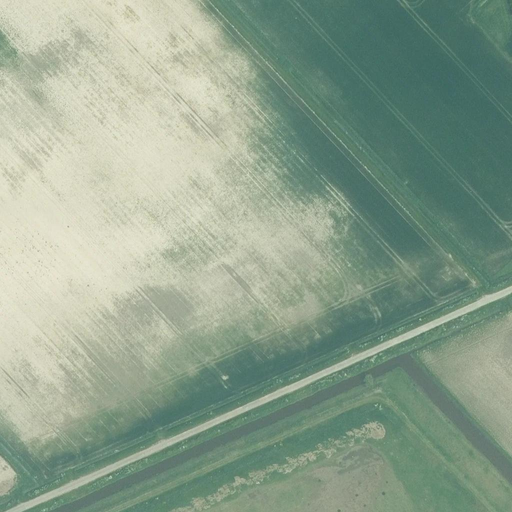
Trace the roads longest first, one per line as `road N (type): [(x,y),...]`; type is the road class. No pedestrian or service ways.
road 1 (unclassified): [(14,511),(511,285)]
road 2 (unknown): [(110,511),(369,396),(386,401),(491,511)]
